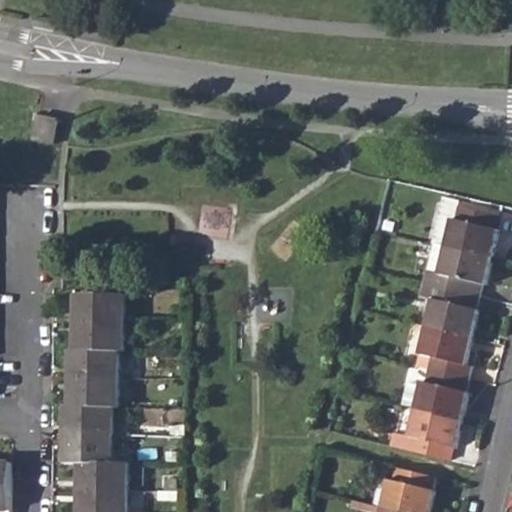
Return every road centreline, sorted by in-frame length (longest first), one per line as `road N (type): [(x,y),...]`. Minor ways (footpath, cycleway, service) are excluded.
road 1 (residential): [(511,114),(321,97),(0,49)]
road 2 (residential): [(27,206),(29,419)]
